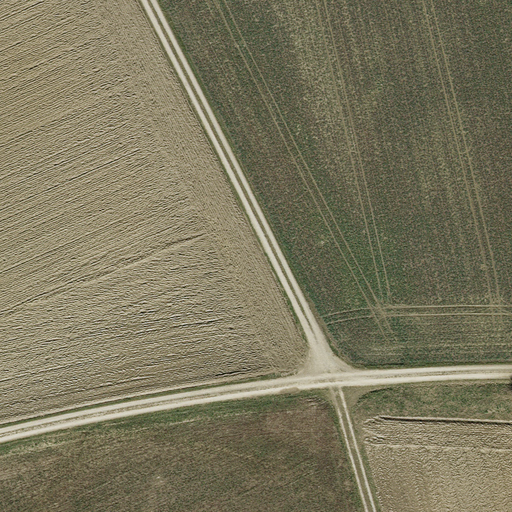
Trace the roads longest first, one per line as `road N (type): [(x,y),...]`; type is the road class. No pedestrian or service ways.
road 1 (track): [(371,511),(335,378),(149,0)]
road 2 (track): [(511,372),(335,378),(0,435)]
